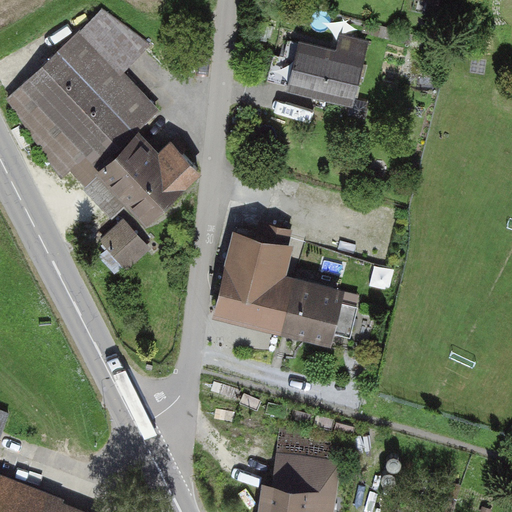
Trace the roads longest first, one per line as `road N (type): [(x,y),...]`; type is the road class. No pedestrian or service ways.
road 1 (residential): [(139,425),(182,394),(193,361),(230,0)]
road 2 (tertiary): [(0,154),(139,425)]
